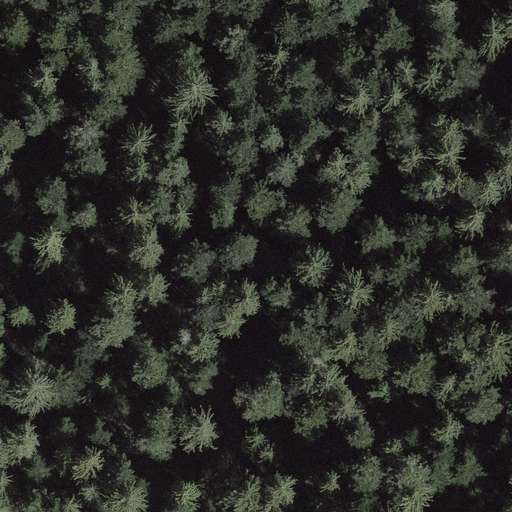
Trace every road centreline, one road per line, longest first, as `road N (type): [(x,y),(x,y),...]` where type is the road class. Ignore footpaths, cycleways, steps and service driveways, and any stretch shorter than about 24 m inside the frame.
road 1 (track): [(511,436),(325,367),(106,420),(0,422)]
road 2 (track): [(424,0),(414,98),(494,329),(511,354)]
